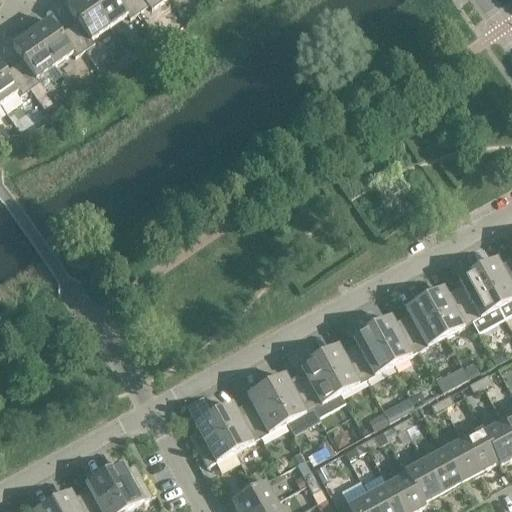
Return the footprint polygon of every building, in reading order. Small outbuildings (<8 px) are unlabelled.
[(109,31),(87,0),(81,0),(67,10),(77,25),(68,31),(84,54),(94,47),(91,43),(109,31)] [(87,0),(109,31),(127,18),(130,22),(139,15),(128,0),(87,0)] [(152,0),(128,0),(139,15),(149,9),(146,4),(152,0)] [(49,23),(30,36),(54,69),(72,57),(75,61),(84,54),(68,31),(59,37),(49,23)] [(54,69),(30,36),(12,49),(22,63),(13,70),(29,93),(39,86),(36,82),(54,69)] [(0,70),(0,107),(17,95),(20,100),(29,93),(13,70),(4,76),(0,70)] [(51,108),(46,112),(51,120),(59,114),(56,109),(51,108)] [(496,263),(488,267),(477,273),(498,312),(504,323),(511,318),(511,274),(507,265),(499,269),(496,263)] [(498,312),(477,273),(458,283),(462,290),(454,294),(472,327),(498,312)] [(443,292),(435,296),(424,302),(445,341),(472,327),(454,294),(446,298),(443,292)] [(445,341),(424,302),(405,312),(409,319),(401,323),(419,355),(445,341)] [(390,321),(382,325),(371,331),(392,370),(419,355),(401,323),(393,327),(390,321)] [(392,370),(371,331),(353,341),(356,348),(348,352),(366,384),(392,370)] [(337,350),(330,354),(319,360),(340,399),(366,384),(348,352),(341,356),(337,350)] [(501,356),(491,361),(496,369),(505,364),(501,356)] [(340,399),(319,360),(300,370),(303,376),(295,381),(313,413),(340,399)] [(474,370),(464,375),(469,384),(478,379),(474,370)] [(284,379),(277,383),(265,389),(287,428),(313,413),(295,381),(288,385),(284,379)] [(491,387),(487,379),(478,384),(482,392),(491,387)] [(482,392),(478,384),(469,389),(473,397),(482,392)] [(287,428),(265,389),(247,399),(250,405),(243,410),(260,442),(287,428)] [(416,397),(409,401),(415,413),(427,407),(423,399),(416,397)] [(454,408),(449,400),(440,405),(444,413),(447,412),(454,408)] [(444,413),(440,405),(431,410),(435,418),(444,413)] [(231,407),(224,412),(213,418),(234,456),(260,442),(243,410),(235,414),(231,407)] [(392,410),(383,415),(389,427),(398,421),(392,410)] [(234,456),(213,418),(194,428),(198,434),(189,439),(207,471),(234,456)] [(382,418),(370,425),(375,434),(387,427),(382,418)] [(511,420),(501,426),(511,446),(511,420)] [(415,429),(411,421),(402,426),(406,434),(415,429)] [(406,434),(402,426),(392,431),(396,438),(397,439),(406,434)] [(511,463),(511,446),(501,426),(483,436),(482,437),(498,467),(499,470),(511,463)] [(392,431),(383,436),(387,443),(396,438),(392,431)] [(483,436),(481,433),(461,444),(480,477),(498,467),(482,437),(483,436)] [(340,438),(333,442),(338,452),(348,446),(344,439),(340,438)] [(377,450),(373,442),(364,447),(368,455),(377,450)] [(480,477),(461,444),(442,454),(460,488),(480,477)] [(327,445),(318,449),(325,461),(333,456),(327,445)] [(368,455),(364,447),(354,452),(359,460),(368,455)] [(460,488),(442,454),(423,465),(441,498),(460,488)] [(298,459),(291,462),(295,469),(301,465),(298,459)] [(441,498),(423,465),(403,476),(405,479),(405,478),(422,509),(423,508),(441,498)] [(122,467),(115,471),(104,477),(122,511),(132,511),(152,501),(134,469),(126,473),(122,467)] [(322,469),(315,473),(322,485),(329,481),(322,469)] [(315,484),(310,475),(302,479),(307,489),(315,484)] [(122,511),(104,477),(85,487),(88,494),(81,498),(88,511),(122,511)] [(257,477),(249,481),(254,491),(262,486),(257,477)] [(422,509),(405,478),(405,479),(387,489),(399,511),(423,511),(425,511),(423,508),(422,509)] [(320,493),(315,484),(307,489),(312,498),(320,493)] [(264,511),(275,506),(265,486),(252,493),(244,498),(231,505),(235,511),(264,511)] [(242,489),(241,493),(244,498),(252,493),(248,486),(242,489)] [(399,511),(387,489),(368,499),(374,511),(399,511)] [(70,496),(62,500),(51,506),(54,511),(88,511),(81,498),(73,502),(70,496)] [(374,511),(368,499),(348,510),(349,511),(374,511)]
